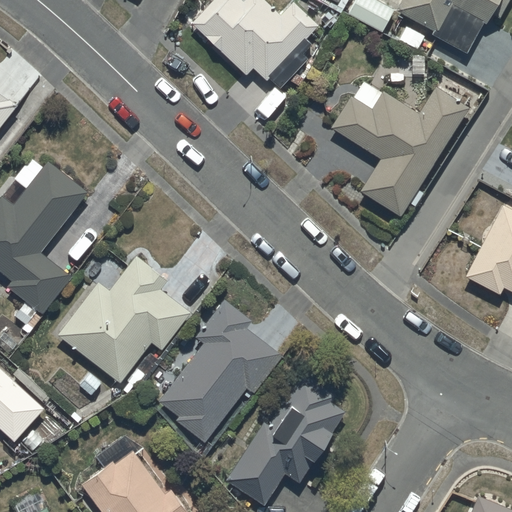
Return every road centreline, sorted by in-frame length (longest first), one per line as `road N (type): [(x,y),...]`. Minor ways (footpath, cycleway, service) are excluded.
road 1 (residential): [(455,397),(38,0)]
road 2 (residential): [(455,397),(378,511)]
